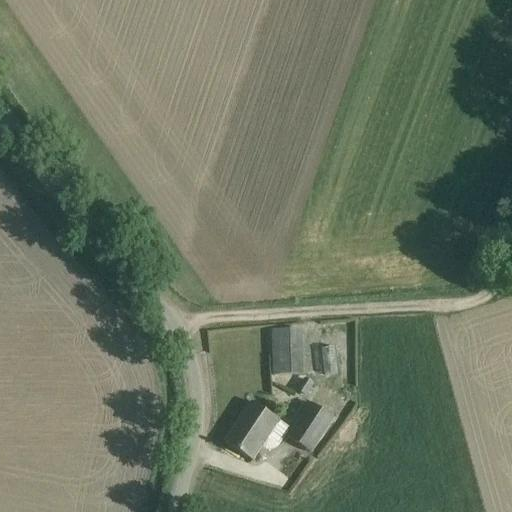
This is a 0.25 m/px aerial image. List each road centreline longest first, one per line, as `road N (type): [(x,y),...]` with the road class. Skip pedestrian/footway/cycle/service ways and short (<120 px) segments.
road 1 (unclassified): [(176,511),(196,415),(189,357),(173,326),(0,112)]
road 2 (track): [(173,326),(279,312),(472,304),(494,292),(511,259)]
